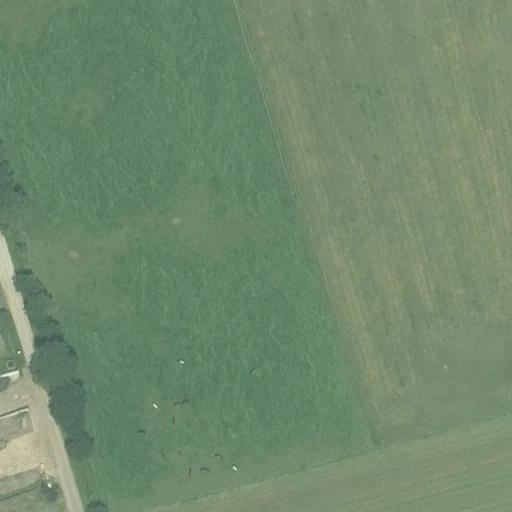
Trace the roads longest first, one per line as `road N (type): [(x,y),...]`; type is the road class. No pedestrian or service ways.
road 1 (track): [(0,262),(42,395)]
road 2 (track): [(42,395),(76,511)]
